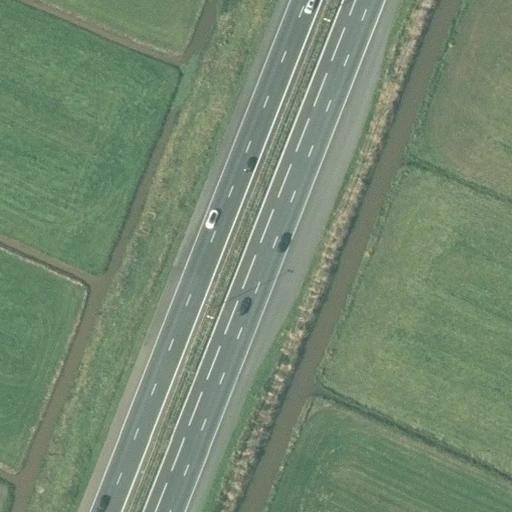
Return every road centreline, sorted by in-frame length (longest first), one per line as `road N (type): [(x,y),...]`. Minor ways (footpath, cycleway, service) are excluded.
road 1 (motorway): [(159,511),(361,0)]
road 2 (motorway): [(305,0),(104,511)]
